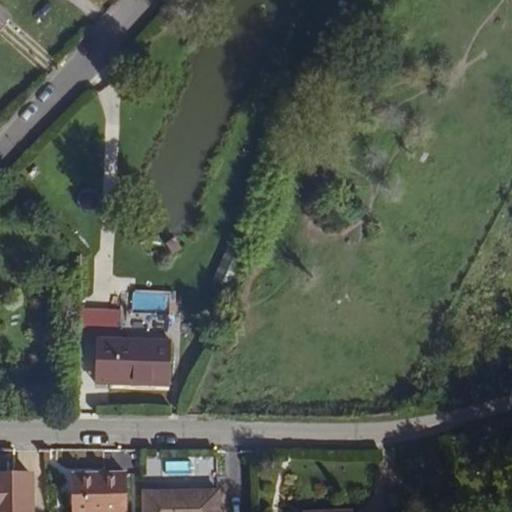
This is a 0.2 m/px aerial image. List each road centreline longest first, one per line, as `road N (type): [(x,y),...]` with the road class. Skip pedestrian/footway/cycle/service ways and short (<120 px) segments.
road 1 (residential): [(359,433),(0,431)]
road 2 (residential): [(0,152),(140,0)]
road 3 (residential): [(511,403),(359,433)]
